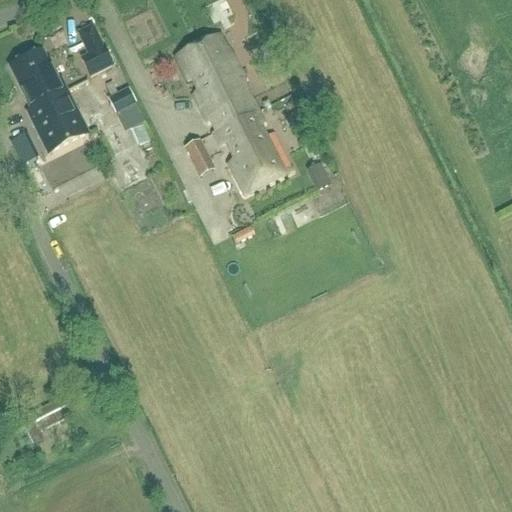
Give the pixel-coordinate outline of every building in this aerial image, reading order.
[(279,72),(262,37),(246,45),(263,80),(279,72)] [(213,139),(258,117),(247,95),(239,74),(234,62),(221,42),(220,39),(175,61),(187,85),(191,85),(196,95),(193,98),(213,139)] [(103,52),(82,62),(90,81),(112,71),(103,52)] [(26,101),(31,112),(66,95),(60,83),(56,86),(50,74),(53,73),(49,65),(46,66),(40,56),(8,72),(24,102),(26,101)] [(114,95),(110,86),(105,89),(109,97),(114,95)] [(106,101),(125,135),(145,125),(127,90),(106,101)] [(88,138),(66,95),(31,112),(25,117),(33,133),(35,132),(38,138),(37,139),(47,158),(88,138)] [(258,117),(213,139),(219,152),(230,149),(235,160),(229,166),(245,198),(293,175),(276,139),(264,145),(259,135),(264,130),(258,117)] [(21,167),(35,160),(24,137),(9,145),(21,167)] [(216,174),(200,144),(184,153),(200,183),(216,174)] [(289,223),(309,213),(300,196),(281,206),(289,223)] [(250,230),(231,239),(235,248),(254,239),(250,230)] [(75,419),(65,400),(10,429),(14,438),(24,433),(33,449),(43,444),(39,436),(75,419)]
